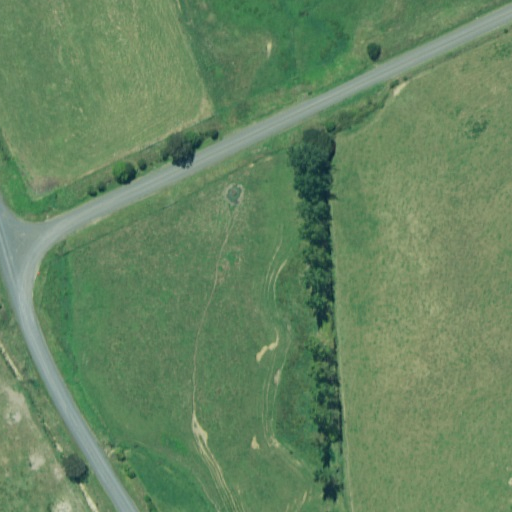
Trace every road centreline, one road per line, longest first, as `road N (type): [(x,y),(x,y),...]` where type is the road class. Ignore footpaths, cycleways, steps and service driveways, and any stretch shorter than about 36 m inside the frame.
road 1 (unclassified): [(9,252),(511,15)]
road 2 (unclassified): [(129,511),(48,372),(9,252)]
